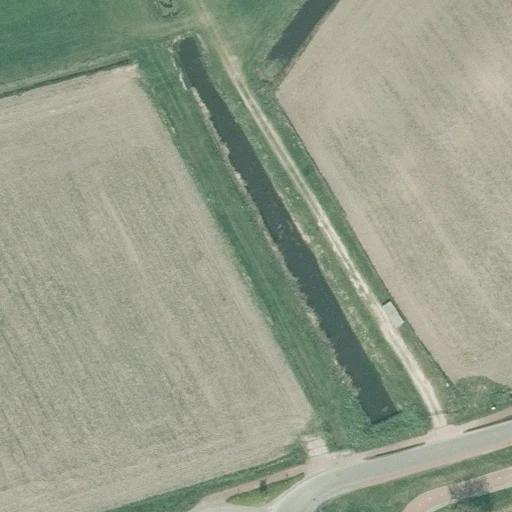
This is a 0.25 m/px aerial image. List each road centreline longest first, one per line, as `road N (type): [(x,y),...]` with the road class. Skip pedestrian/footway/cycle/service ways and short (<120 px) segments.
road 1 (track): [(227,65),(407,360),(447,448)]
road 2 (tertiary): [(511,431),(325,483),(288,511)]
